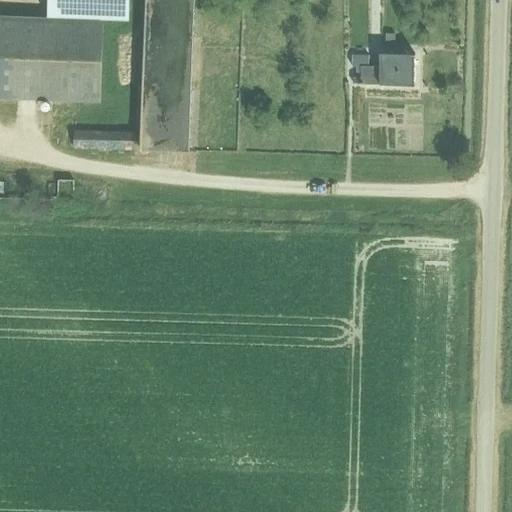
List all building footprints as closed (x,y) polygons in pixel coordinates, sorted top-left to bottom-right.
[(48,0),(48,19),(0,16),(0,97),(98,102),(101,21),(129,22),(130,0),(48,0)] [(189,152),(194,0),(146,0),(141,150),(189,152)] [(415,85),(415,54),(380,54),(380,67),(369,66),(369,56),(352,56),(352,66),(357,66),(357,72),(361,72),(361,78),(354,78),(353,84),(380,84),(380,85),(415,85)] [(136,150),(136,132),(75,130),(75,148),(136,150)] [(0,198),(74,200),(74,180),(0,178),(0,198)]
